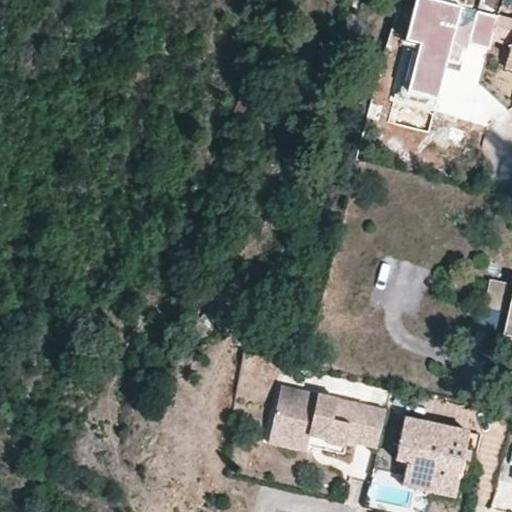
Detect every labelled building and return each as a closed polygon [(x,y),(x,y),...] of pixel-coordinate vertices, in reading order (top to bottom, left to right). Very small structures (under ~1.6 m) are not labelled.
[(338,68),(353,43),(339,35),(324,60),(338,68)] [(511,54),(506,53),(503,63),(511,65),(511,54)] [(260,98),(246,92),(236,114),(249,120),(260,98)] [(484,309),(506,315),(511,291),(511,283),(491,279),(484,309)] [(511,291),(506,315),(502,333),(511,335),(511,291)] [(210,325),(223,305),(212,298),(199,318),(210,325)] [(348,440),(377,446),(385,410),(385,409),(309,392),(283,387),(272,436),(308,445),(311,435),(327,439),(327,441),(347,446),(348,440)] [(385,410),(377,446),(396,451),(394,458),(407,461),(404,474),(439,482),(442,473),(456,476),(463,443),(466,431),(451,428),(452,426),(385,410)] [(478,434),(466,431),(463,443),(470,445),(476,446),(478,434)] [(345,454),(347,446),(327,441),(327,439),(311,435),(308,445),(334,451),(345,454)] [(308,445),(272,436),(270,442),(306,451),(308,445)] [(439,482),(404,474),(402,484),(410,485),(458,496),(470,445),(463,443),(456,476),(442,473),(439,482)]
